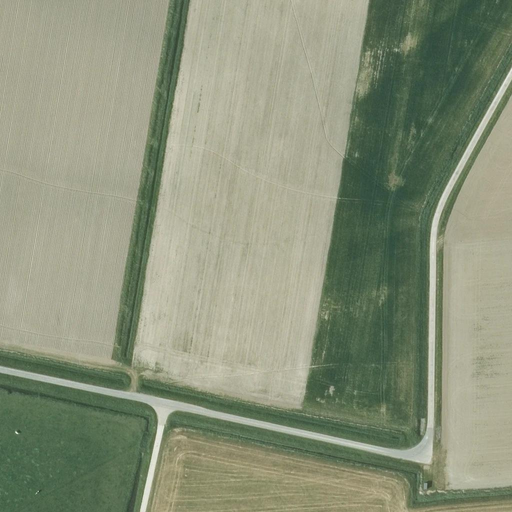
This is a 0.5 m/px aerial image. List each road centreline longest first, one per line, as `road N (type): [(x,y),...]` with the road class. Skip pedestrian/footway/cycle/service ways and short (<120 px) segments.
road 1 (unclassified): [(427,459),(0,368)]
road 2 (unclassified): [(427,459),(435,226),(511,73)]
